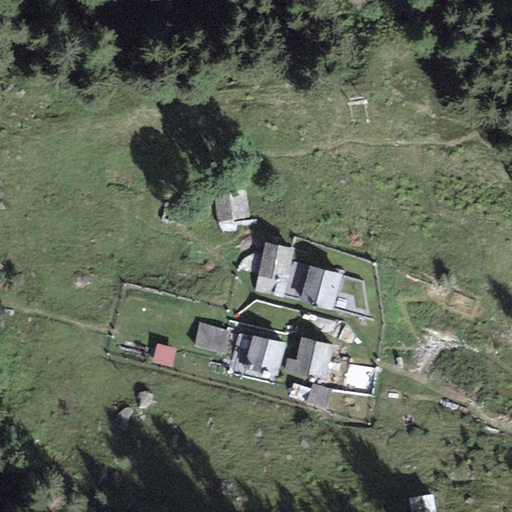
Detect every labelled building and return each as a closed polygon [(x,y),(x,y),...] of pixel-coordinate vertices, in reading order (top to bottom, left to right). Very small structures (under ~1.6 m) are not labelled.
[(217,221),(249,216),(245,183),(213,188),(217,221)] [(294,247),(265,241),(254,292),(283,298),(294,247)] [(341,272),(309,264),(299,301),(331,310),(341,272)] [(477,303),(454,294),(448,309),(471,318),(477,303)] [(224,353),(229,331),(200,324),(194,346),(224,353)] [(285,342),(254,334),(245,364),(277,372),(285,342)] [(334,345),(301,336),(291,374),(324,383),(334,345)] [(435,511),(433,495),(409,499),(410,511),(435,511)]
